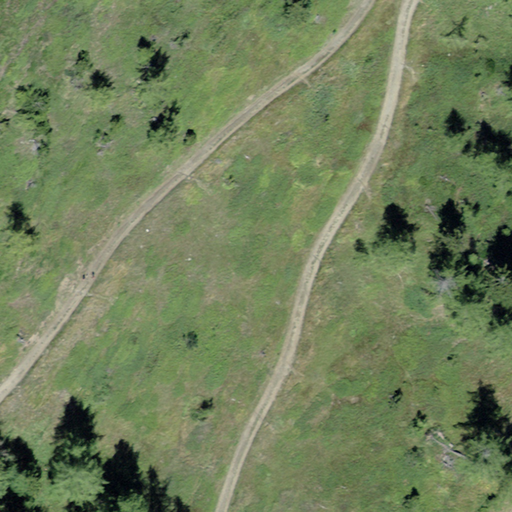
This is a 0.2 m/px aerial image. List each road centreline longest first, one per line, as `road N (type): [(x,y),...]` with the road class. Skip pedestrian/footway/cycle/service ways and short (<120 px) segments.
road 1 (track): [(409,0),(373,156),(313,255),(281,367),(221,511)]
road 2 (track): [(0,393),(123,227),(222,129),(316,61),(367,0)]
